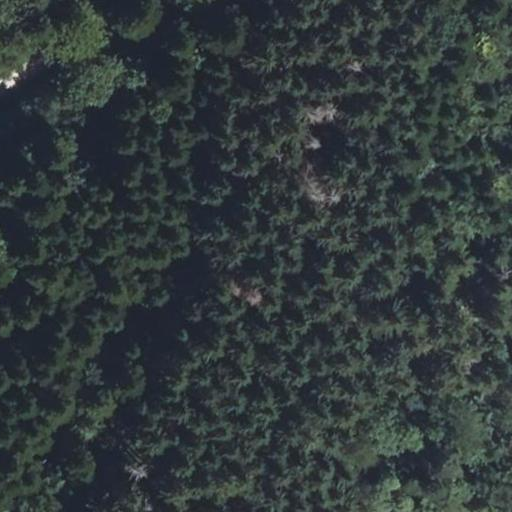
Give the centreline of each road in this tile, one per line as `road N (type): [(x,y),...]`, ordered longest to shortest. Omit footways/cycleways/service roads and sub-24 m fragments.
road 1 (track): [(0,252),(148,11)]
road 2 (track): [(148,11),(0,87)]
